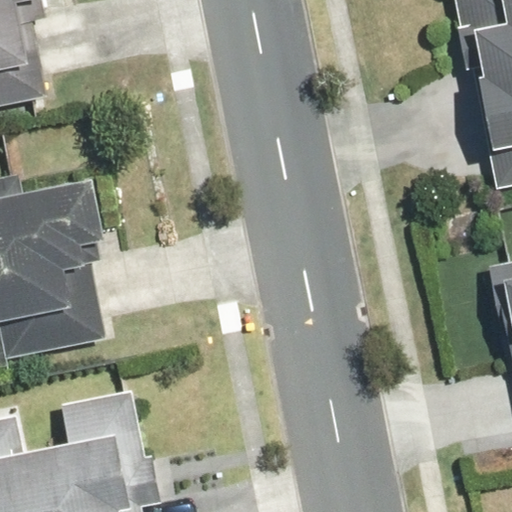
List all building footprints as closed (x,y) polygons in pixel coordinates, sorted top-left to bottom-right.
[(0,0),(0,108),(47,100),(27,0),(0,0)] [(511,0),(449,0),(486,188),(511,183),(511,0)] [(0,358),(97,339),(82,262),(102,258),(85,167),(0,182),(0,358)] [(511,340),(511,259),(486,265),(502,343),(511,340)] [(21,447),(15,408),(0,410),(0,511),(149,511),(128,388),(55,402),(61,440),(21,447)]
